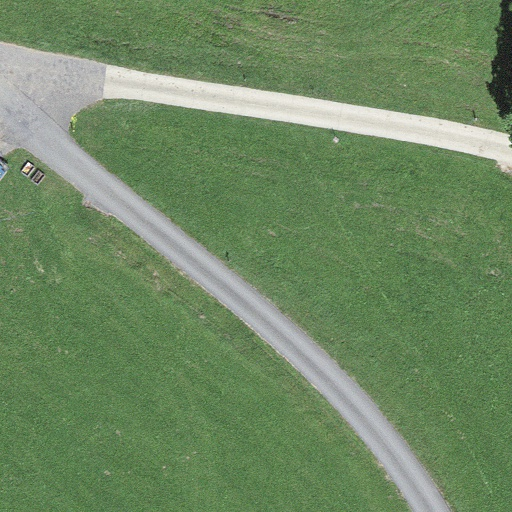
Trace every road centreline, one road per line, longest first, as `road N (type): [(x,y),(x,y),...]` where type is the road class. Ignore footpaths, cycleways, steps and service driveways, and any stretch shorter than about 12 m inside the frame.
road 1 (track): [(0,92),(311,360),(392,449),(434,511)]
road 2 (track): [(0,71),(511,152)]
